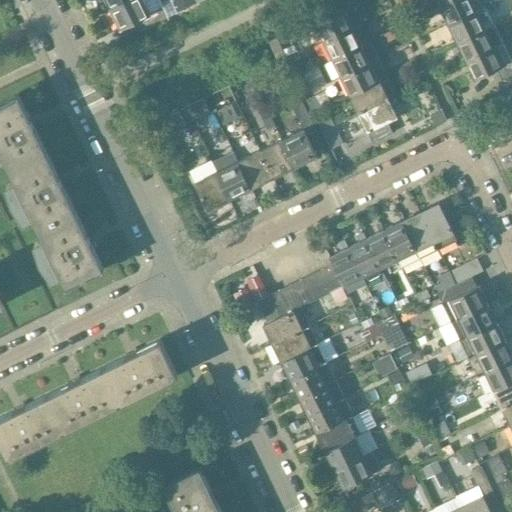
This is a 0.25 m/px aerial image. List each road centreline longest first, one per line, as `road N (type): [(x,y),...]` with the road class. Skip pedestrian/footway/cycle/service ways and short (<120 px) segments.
road 1 (residential): [(511,254),(459,144),(177,278)]
road 2 (residential): [(177,278),(38,0)]
road 3 (residential): [(293,511),(177,278)]
road 4 (residential): [(0,364),(177,278)]
